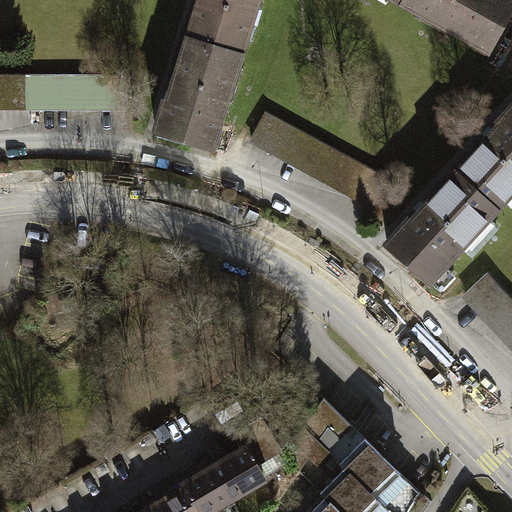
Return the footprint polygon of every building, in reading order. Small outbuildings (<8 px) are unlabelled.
[(246,45),(261,0),(198,0),(190,27),(246,45)] [(396,0),(373,0),(391,10),(396,0)] [(509,2),(504,0),(396,0),(391,10),(478,58),(509,2)] [(190,27),(154,135),(211,154),(246,45),(190,27)] [(112,76),(0,76),(0,109),(112,109),(112,76)] [(494,213),(511,193),(511,100),(447,169),(494,213)] [(368,169),(262,112),(244,146),(350,202),(368,169)] [(423,287),(494,213),(447,169),(377,244),(423,287)] [(511,303),(483,274),(457,299),(511,354),(511,303)] [(307,416),(327,448),(352,432),(332,400),(307,416)] [(364,440),(339,465),(343,470),(384,510),(409,485),(364,440)] [(266,485),(244,447),(209,468),(231,506),(266,485)] [(183,486),(198,511),(220,511),(231,506),(209,468),(182,483),(183,486)] [(343,470),(318,495),(324,501),(334,511),(385,511),(384,510),(343,470)] [(157,502),(163,511),(198,511),(183,486),(157,502)] [(334,511),(324,501),(312,511),(334,511)] [(139,511),(163,511),(157,502),(139,511)]
